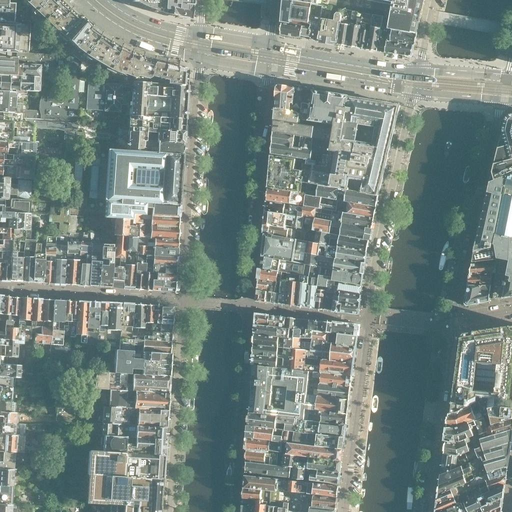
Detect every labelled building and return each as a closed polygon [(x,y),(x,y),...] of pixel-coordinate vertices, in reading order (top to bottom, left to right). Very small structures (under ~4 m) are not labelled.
[(0,0),(0,9),(14,11),(14,10),(18,10),(18,4),(8,4),(7,0),(0,0)] [(45,20),(60,4),(59,4),(55,0),(30,0),(26,5),(29,8),(30,6),(33,9),(32,10),(35,13),(24,25),(29,25),(34,20),(39,26),(44,21),(43,21),(45,20)] [(191,17),(192,1),(182,0),(131,0),(137,3),(143,6),(145,7),(148,8),(151,10),(157,12),(161,13),(165,14),(171,16),(177,17),(188,19),(188,18),(190,17),(191,17)] [(319,27),(323,6),(318,5),(286,0),(284,0),(284,12),(281,11),(281,15),(283,16),(283,23),(303,26),(309,28),(310,25),(319,27)] [(419,18),(420,14),(421,15),(421,14),(422,14),(422,13),(421,13),(421,11),(422,11),(422,10),(424,0),(286,0),(318,5),(319,0),(370,0),(392,4),(390,17),(383,16),(381,28),(417,34),(418,29),(419,23),(420,23),(420,22),(419,22),(419,20),(420,20),(421,19),(420,19),(420,18),(419,18)] [(334,21),(336,7),(337,0),(332,0),(331,8),(323,6),(319,27),(310,25),(309,28),(303,26),(301,38),(308,40),(317,41),(338,44),(341,22),(350,18),(347,11),(347,10),(346,8),(339,12),(339,10),(337,11),(338,13),(336,15),(335,21),(334,21)] [(54,28),(69,12),(68,12),(60,4),(45,20),(43,21),(44,21),(47,25),(49,23),(54,28)] [(0,22),(17,24),(18,10),(14,10),(14,11),(0,9),(0,22)] [(348,46),(354,11),(347,10),(347,11),(350,18),(341,22),(338,44),(348,46)] [(358,48),(362,23),(364,13),(354,11),(348,46),(357,47),(358,48)] [(61,38),(78,21),(77,20),(77,21),(69,13),(69,12),(54,28),(59,33),(58,34),(61,38)] [(367,49),(371,27),(372,24),(371,24),(371,23),(373,15),(364,13),(362,23),(358,48),(367,49)] [(380,38),(381,28),(383,16),(373,15),(371,23),(377,24),(377,28),(371,27),(367,49),(368,50),(377,51),(380,38)] [(86,57),(99,38),(90,31),(89,31),(83,26),(78,21),(61,38),(54,45),(68,56),(76,47),(77,48),(71,54),(80,61),(81,61),(82,62),(86,57)] [(80,78),(81,61),(80,61),(64,60),(65,54),(28,53),(29,25),(24,25),(17,24),(0,22),(0,74),(41,77),(41,76),(43,76),(66,77),(80,78)] [(301,38),(303,26),(283,23),(282,35),(301,38)] [(418,39),(419,35),(417,34),(381,28),(380,38),(387,39),(387,40),(391,40),(390,42),(414,46),(416,39),(418,39)] [(99,63),(110,44),(109,44),(99,38),(100,38),(99,38),(86,57),(90,60),(91,58),(99,63)] [(385,52),(387,40),(387,39),(380,38),(377,51),(378,51),(385,52)] [(412,55),(414,46),(390,42),(391,40),(387,40),(385,52),(409,56),(410,56),(411,54),(412,55)] [(109,71),(120,50),(110,45),(110,44),(99,63),(92,74),(102,79),(105,79),(109,71)] [(124,73),(131,55),(120,50),(109,71),(114,73),(115,71),(123,75),(124,73)] [(163,79),(166,65),(165,65),(165,66),(163,66),(163,65),(155,63),(154,63),(153,63),(143,60),(143,59),(142,59),(131,55),(124,73),(135,78),(137,78),(138,76),(147,79),(151,77),(151,76),(163,79)] [(497,64),(502,58),(499,56),(494,62),(497,64)] [(186,78),(187,71),(188,71),(188,69),(186,69),(179,68),(178,68),(178,67),(178,68),(177,67),(177,68),(169,66),(169,67),(168,67),(166,67),(167,66),(166,66),(166,65),(163,79),(168,81),(167,85),(186,86),(187,85),(186,85),(186,83),(187,83),(187,82),(187,81),(186,81),(187,79),(187,78),(186,78)] [(10,90),(11,87),(8,87),(9,81),(19,82),(19,87),(15,87),(15,90),(33,91),(42,92),(43,88),(41,86),(38,86),(38,81),(41,81),(43,79),(43,76),(41,76),(41,77),(0,74),(0,89),(5,90),(10,90)] [(77,121),(79,95),(80,78),(66,77),(65,93),(42,92),(33,91),(32,106),(22,106),(22,103),(14,103),(15,93),(0,91),(0,112),(21,114),(21,118),(26,119),(35,119),(77,121)] [(184,121),(184,120),(184,119),(184,117),(186,86),(167,85),(133,82),(131,116),(129,116),(127,151),(145,153),(146,141),(183,143),(184,132),(183,132),(184,127),(184,125),(183,125),(184,121)] [(103,110),(105,84),(88,83),(87,94),(86,109),(103,110)] [(127,104),(128,93),(121,92),(121,85),(105,84),(103,110),(120,111),(120,104),(127,104)] [(292,111),(295,89),(277,86),(275,109),(292,111)] [(300,113),(304,90),(295,89),(292,111),(300,113)] [(309,114),(313,92),(304,90),(300,113),(309,114)] [(344,125),(348,98),(348,97),(313,92),(309,114),(308,120),(335,125),(335,124),(344,125)] [(388,155),(389,150),(400,106),(349,97),(349,98),(348,98),(344,125),(335,124),(335,125),(334,131),(307,126),(274,121),(273,132),(313,139),(311,148),(323,150),(323,154),(318,153),(317,157),(319,162),(321,162),(321,167),(303,164),(303,166),(302,171),(305,172),(304,183),(307,184),(319,186),(318,195),(314,194),(314,197),(322,198),(337,201),(338,194),(346,196),(345,202),(376,207),(378,199),(380,200),(381,196),(378,196),(388,156),(388,155)] [(300,113),(292,111),(275,109),(274,121),(307,126),(308,120),(309,114),(300,113)] [(20,123),(21,118),(21,114),(0,112),(0,121),(12,122),(20,123)] [(511,174),(511,114),(510,114),(505,118),(490,182),(511,174)] [(34,135),(35,126),(41,128),(65,129),(64,145),(75,145),(77,121),(35,119),(26,119),(26,123),(20,123),(12,122),(0,121),(0,141),(35,143),(38,143),(39,136),(34,135)] [(311,150),(311,148),(313,139),(273,132),(272,143),(311,150)] [(35,153),(35,143),(0,141),(0,154),(37,156),(37,154),(35,153)] [(180,189),(181,171),(181,169),(181,168),(180,168),(180,165),(181,165),(182,165),(182,162),(181,162),(181,161),(180,161),(180,158),(181,158),(182,158),(182,155),(182,154),(183,143),(146,141),(145,153),(127,151),(83,149),(82,157),(75,156),(74,158),(73,174),(73,181),(87,182),(86,192),(84,192),(82,217),(115,219),(132,220),(133,215),(146,216),(146,213),(151,214),(151,216),(178,218),(179,206),(178,206),(179,205),(179,202),(178,202),(178,199),(179,199),(179,198),(179,196),(179,195),(178,195),(178,192),(179,192),(179,191),(180,191),(180,189)] [(312,150),(311,150),(272,143),(272,144),(272,154),(311,160),(312,150)] [(74,158),(37,156),(0,154),(0,177),(1,177),(1,170),(5,171),(5,178),(8,178),(32,180),(33,172),(73,174),(74,158)] [(304,183),(305,172),(302,171),(294,170),(296,160),(271,156),(270,166),(268,166),(267,172),(270,172),(269,188),(268,188),(292,192),(300,193),(305,194),(307,184),(304,183)] [(511,174),(490,182),(476,240),(476,241),(474,252),(472,262),(494,261),(494,262),(495,273),(494,289),(494,295),(494,299),(498,299),(498,298),(502,298),(502,299),(511,297),(511,174)] [(30,198),(31,183),(18,182),(17,186),(7,185),(8,178),(5,178),(1,177),(0,177),(0,199),(3,200),(6,200),(7,194),(17,194),(17,197),(30,198)] [(291,199),(292,192),(268,188),(267,200),(285,203),(304,206),(306,195),(305,195),(305,194),(300,193),(299,200),(291,199)] [(376,207),(345,202),(338,201),(337,207),(321,204),(322,198),(314,197),(306,195),(304,206),(320,209),(320,210),(334,212),(334,211),(374,218),(376,219),(377,215),(374,215),(376,208),(376,207)] [(3,208),(3,200),(0,199),(0,212),(29,214),(31,214),(31,212),(29,211),(29,204),(31,204),(32,201),(10,200),(9,208),(3,208)] [(292,216),(294,206),(285,205),(285,203),(267,200),(267,202),(266,211),(289,215),(289,216),(292,216)] [(67,233),(68,216),(69,204),(60,203),(59,216),(54,216),(53,224),(59,224),(58,232),(67,233)] [(302,216),(304,208),(294,206),(292,216),(302,218),(302,216)] [(374,218),(334,211),(334,212),(320,210),(320,209),(304,206),(304,208),(302,216),(343,223),(343,224),(371,229),(373,222),(375,222),(376,219),(374,218)] [(286,226),(287,219),(295,221),(294,227),(302,229),(303,218),(302,218),(292,216),(289,216),(289,215),(266,211),(264,211),(263,215),(266,216),(265,225),(286,228),(286,226)] [(0,219),(8,220),(8,230),(12,230),(24,231),(28,231),(29,214),(0,212),(0,219)] [(126,236),(137,237),(147,238),(154,238),(177,240),(177,233),(178,218),(151,216),(146,216),(133,215),(132,220),(115,219),(114,231),(110,231),(110,235),(114,236),(116,236),(126,236)] [(302,218),(303,218),(302,229),(369,241),(370,233),(373,233),(374,229),(371,229),(343,224),(343,223),(302,216),(302,218)] [(366,252),(369,241),(302,229),(294,227),(295,221),(287,219),(286,226),(286,228),(289,229),(288,238),(288,239),(308,242),(329,246),(330,238),(340,240),(338,247),(366,252)] [(289,229),(286,228),(265,225),(263,225),(262,227),(265,227),(264,234),(288,238),(289,229)] [(0,234),(2,234),(2,241),(11,241),(12,230),(8,230),(0,229),(0,234)] [(11,241),(10,253),(10,264),(9,281),(21,282),(24,231),(12,230),(11,241)] [(32,283),(34,245),(34,241),(30,240),(30,231),(28,231),(24,231),(21,282),(32,283)] [(77,285),(79,243),(80,243),(81,233),(73,233),(67,233),(58,232),(56,232),(56,235),(53,284),(64,284),(77,285)] [(90,265),(91,251),(92,244),(92,234),(81,233),(80,243),(79,243),(77,285),(88,286),(90,265)] [(306,253),(308,242),(288,239),(288,238),(264,234),(262,257),(305,264),(306,253)] [(53,284),(56,235),(46,235),(46,246),(45,255),(44,255),(42,283),(53,284)] [(122,289),(126,236),(116,236),(116,250),(113,250),(113,257),(119,258),(119,267),(112,267),(111,287),(122,289)] [(135,272),(135,263),(136,254),(136,246),(137,237),(126,236),(122,289),(133,289),(135,272)] [(176,248),(177,240),(154,238),(154,243),(147,242),(147,238),(137,237),(136,246),(146,246),(153,247),(176,248)] [(2,241),(0,240),(0,252),(10,253),(11,241),(2,241)] [(365,263),(367,252),(366,252),(338,247),(329,246),(308,242),(306,253),(365,263)] [(113,257),(113,250),(114,245),(92,244),(91,251),(101,252),(99,287),(111,287),(112,267),(113,257)] [(42,283),(44,255),(39,255),(40,246),(34,245),(32,283),(42,283)] [(176,257),(176,251),(176,248),(153,247),(153,251),(146,251),(146,246),(136,246),(136,254),(176,257)] [(99,287),(101,252),(91,251),(90,265),(88,286),(99,287)] [(10,264),(10,253),(0,252),(0,263),(1,263),(10,264)] [(364,274),(365,263),(306,253),(305,264),(312,265),(321,267),(330,268),(364,274)] [(175,265),(176,257),(136,254),(135,263),(145,264),(146,259),(153,259),(152,264),(175,265)] [(305,264),(262,257),(261,269),(283,272),(287,273),(292,274),(297,275),(300,275),(303,276),(305,264)] [(495,273),(494,262),(472,264),(470,275),(479,277),(479,279),(491,280),(491,274),(495,273)] [(0,280),(9,281),(10,264),(1,263),(0,277),(0,280)] [(172,269),(173,266),(174,266),(175,266),(175,265),(152,264),(150,264),(150,266),(152,266),(152,269),(145,268),(145,264),(135,263),(135,272),(147,272),(152,273),(157,273),(175,274),(175,273),(175,271),(175,269),(174,268),(174,269),(172,269)] [(363,278),(363,275),(364,274),(330,268),(328,276),(320,275),(321,267),(312,265),(310,277),(318,278),(317,286),(327,287),(328,280),(335,281),(341,282),(362,286),(362,285),(362,282),(363,282),(363,281),(362,281),(362,279),(363,279),(363,278)] [(282,280),(283,272),(261,269),(260,279),(269,281),(281,283),(282,280)] [(150,290),(151,276),(147,276),(147,272),(135,272),(133,289),(150,290)] [(174,282),(157,281),(157,273),(152,273),(152,276),(151,276),(150,290),(158,291),(158,290),(160,290),(160,291),(161,291),(166,291),(167,291),(171,292),(172,292),(173,292),(173,290),(174,290),(174,289),(174,285),(174,284),(174,282)] [(174,279),(174,275),(175,275),(175,274),(157,273),(157,281),(174,282),(174,281),(173,281),(173,279),(174,279)] [(288,305),(292,274),(287,273),(287,280),(282,280),(281,283),(280,293),(279,304),(288,305)] [(297,306),(300,282),(296,282),(297,275),(292,274),(288,305),(297,306)] [(306,307),(310,277),(303,276),(300,275),(300,282),(297,306),(306,307)] [(490,287),(491,280),(479,279),(479,277),(470,275),(468,286),(490,287)] [(316,308),(318,290),(317,290),(317,286),(318,278),(310,277),(306,307),(316,308)] [(268,292),(269,281),(260,279),(258,290),(268,292)] [(361,295),(362,286),(341,282),(340,286),(335,285),(335,281),(328,280),(327,287),(329,288),(336,288),(335,290),(342,291),(361,295)] [(280,293),(281,283),(269,281),(268,292),(258,290),(257,301),(266,302),(272,303),(273,292),(280,293)] [(489,301),(490,294),(490,287),(468,286),(465,302),(468,305),(489,301)] [(334,300),(335,295),(335,290),(336,288),(329,288),(329,292),(327,291),(324,309),(330,310),(332,310),(333,311),(334,300)] [(324,309),(327,291),(318,290),(316,308),(324,309)] [(360,304),(361,295),(342,291),(341,296),(335,295),(334,300),(360,304)] [(279,304),(280,293),(273,292),(272,303),(279,304)] [(10,315),(11,298),(3,297),(2,321),(6,321),(5,327),(17,327),(18,322),(11,321),(11,315),(10,315)] [(18,322),(18,321),(19,299),(11,298),(10,315),(11,315),(11,321),(18,322)] [(30,320),(31,299),(19,299),(18,321),(24,321),(24,327),(30,327),(31,320),(30,320)] [(40,321),(41,300),(31,299),(30,320),(31,320),(30,327),(30,334),(34,334),(39,334),(40,327),(34,326),(34,320),(40,321)] [(61,342),(62,335),(63,322),(64,301),(41,300),(40,321),(40,327),(39,334),(34,334),(34,337),(33,348),(37,348),(38,343),(50,344),(49,360),(33,358),(32,366),(60,368),(60,369),(72,370),(74,343),(61,342)] [(359,313),(360,304),(334,300),(333,311),(342,311),(359,313)] [(68,335),(71,302),(64,301),(63,322),(62,335),(68,335)] [(75,334),(77,302),(71,302),(68,335),(75,335),(75,334)] [(86,326),(87,303),(77,302),(75,334),(79,335),(79,342),(80,342),(84,342),(85,326),(86,326)] [(97,327),(99,303),(87,303),(86,326),(85,326),(84,342),(80,342),(79,348),(85,348),(85,346),(95,347),(96,340),(97,327)] [(106,330),(107,304),(99,303),(97,327),(96,340),(106,341),(107,330),(106,330)] [(131,340),(133,305),(122,305),(121,304),(107,304),(106,330),(107,330),(106,341),(106,344),(107,350),(115,350),(119,350),(120,339),(131,340)] [(142,340),(142,332),(144,306),(133,305),(131,340),(142,340)] [(151,324),(152,306),(153,306),(152,306),(152,307),(152,309),(150,309),(150,307),(150,306),(144,306),(142,332),(148,332),(148,327),(151,327),(151,324)] [(160,309),(158,309),(158,307),(155,307),(153,307),(152,306),(151,324),(159,324),(160,315),(160,309)] [(172,316),(172,307),(160,307),(160,309),(160,315),(172,316)] [(171,322),(171,320),(172,316),(160,315),(159,324),(171,325),(174,325),(174,322),(171,322)] [(269,326),(270,317),(256,315),(256,325),(269,326)] [(277,327),(278,318),(270,317),(269,326),(277,327)] [(285,328),(286,319),(278,318),(277,327),(285,328)] [(295,329),(296,320),(286,318),(286,319),(285,328),(295,329)] [(309,331),(310,321),(296,320),(295,329),(309,331)] [(30,334),(30,327),(24,327),(24,321),(18,321),(18,322),(17,327),(16,340),(23,341),(30,341),(30,337),(34,337),(34,334),(30,334)] [(323,332),(324,323),(310,321),(309,331),(295,329),(294,338),(312,339),(313,331),(323,332)] [(332,333),(333,324),(332,324),(330,324),(330,323),(324,323),(323,332),(332,333)] [(171,325),(159,324),(151,324),(151,327),(151,332),(170,334),(171,325)] [(341,334),(342,325),(338,325),(338,324),(333,324),(332,333),(341,334)] [(295,329),(285,328),(277,327),(269,326),(256,325),(256,331),(253,331),(253,334),(255,334),(279,337),(286,338),(294,339),(294,338),(295,329)] [(357,336),(357,327),(342,325),(341,334),(357,336)] [(511,325),(464,332),(463,333),(463,334),(462,334),(462,335),(461,335),(460,336),(449,413),(450,413),(462,413),(462,410),(484,401),(485,397),(493,398),(492,408),(493,414),(494,424),(511,418),(511,325)] [(0,339),(16,340),(17,327),(5,327),(5,331),(4,331),(4,335),(0,335),(0,339)] [(355,352),(357,336),(341,334),(332,333),(323,332),(313,331),(312,339),(294,338),(294,339),(294,349),(318,352),(327,353),(328,349),(355,352)] [(170,334),(151,332),(148,332),(142,332),(142,340),(170,342),(170,334)] [(279,343),(279,337),(255,334),(255,345),(278,347),(285,348),(294,349),(294,339),(286,338),(285,344),(279,343)] [(16,365),(17,346),(22,344),(23,341),(16,340),(0,339),(0,356),(4,357),(4,364),(16,365)] [(169,354),(170,346),(170,342),(142,340),(131,340),(120,339),(119,350),(169,354)] [(278,347),(255,345),(254,345),(254,355),(278,357),(284,358),(293,359),(294,349),(285,348),(284,354),(278,353),(278,347)] [(309,382),(320,384),(350,387),(352,367),(353,363),(322,360),(322,359),(320,358),(320,356),(318,356),(318,352),(294,349),(293,359),(292,369),(297,370),(295,381),(302,382),(309,382)] [(353,363),(354,356),(355,352),(328,349),(327,353),(318,352),(318,356),(320,356),(320,358),(322,359),(322,360),(353,363)] [(167,376),(169,359),(169,354),(119,350),(115,350),(113,373),(167,376)] [(277,363),(278,357),(254,355),(254,360),(251,360),(251,365),(253,365),(292,369),(293,359),(284,358),(283,364),(277,363)] [(21,378),(22,365),(16,365),(4,364),(4,357),(0,356),(0,376),(11,377),(21,378)] [(307,395),(301,394),(302,382),(295,381),(297,370),(292,369),(253,365),(253,376),(252,389),(251,406),(250,406),(250,412),(281,416),(281,417),(301,419),(313,420),(315,420),(315,421),(321,422),(321,421),(346,424),(347,414),(350,414),(350,409),(348,409),(349,399),(319,396),(318,396),(307,395)] [(166,393),(167,381),(167,376),(113,373),(94,371),(93,388),(104,389),(166,393)] [(0,401),(10,402),(11,388),(11,385),(11,377),(0,376),(0,401)] [(349,399),(350,391),(350,387),(320,384),(319,396),(349,399)] [(65,404),(66,387),(59,387),(58,391),(57,403),(65,404)] [(109,393),(108,407),(168,411),(168,405),(166,405),(166,395),(166,393),(104,389),(103,392),(109,393)] [(493,414),(492,408),(490,399),(484,401),(462,410),(462,413),(450,413),(448,427),(458,429),(487,417),(493,414)] [(10,409),(10,406),(16,406),(16,403),(10,402),(0,401),(0,411),(13,412),(13,410),(10,409)] [(56,420),(96,423),(164,428),(165,417),(167,417),(168,412),(168,411),(108,407),(65,404),(57,403),(57,406),(57,415),(56,420)] [(16,413),(13,412),(0,411),(0,422),(15,424),(16,413)] [(299,431),(301,419),(281,417),(281,416),(250,412),(248,412),(247,417),(249,417),(249,425),(275,428),(283,429),(295,431),(299,431)] [(470,437),(476,435),(473,428),(479,426),(481,432),(488,430),(486,426),(488,425),(487,417),(458,429),(448,427),(445,427),(445,432),(447,432),(446,441),(443,441),(443,445),(445,445),(444,453),(459,455),(462,454),(467,452),(471,451),(468,443),(472,442),(470,437)] [(507,466),(511,442),(511,430),(511,418),(494,424),(488,425),(486,426),(488,430),(481,432),(481,434),(482,438),(480,439),(481,446),(475,449),(479,459),(442,474),(441,474),(440,484),(485,465),(489,474),(507,466)] [(345,433),(346,428),(346,424),(321,421),(321,422),(320,429),(312,428),(313,420),(301,419),(299,431),(345,437),(347,437),(347,433),(345,433)] [(0,434),(19,436),(19,433),(15,433),(15,427),(19,427),(20,424),(15,424),(0,422),(0,434)] [(163,439),(164,428),(96,423),(95,435),(103,435),(163,439)] [(293,442),(295,431),(283,429),(283,436),(274,435),(275,428),(249,425),(248,437),(248,438),(272,440),(270,451),(278,452),(281,452),(282,448),(282,441),(293,442)] [(55,437),(56,432),(56,427),(49,426),(47,426),(46,437),(55,437)] [(345,437),(299,431),(295,431),(293,442),(343,448),(345,437)] [(0,451),(1,452),(1,451),(3,452),(14,452),(19,453),(20,448),(15,448),(16,439),(20,439),(21,436),(19,436),(0,434),(0,451)] [(163,439),(103,435),(102,452),(162,456),(165,456),(165,450),(163,450),(163,439)] [(54,455),(54,449),(55,437),(46,437),(41,437),(41,441),(45,441),(45,454),(54,455)] [(270,451),(272,440),(248,438),(247,448),(270,451)] [(343,448),(293,442),(282,441),(282,448),(286,448),(286,446),(289,446),(288,454),(285,454),(283,466),(292,467),(294,467),(293,478),(304,479),(305,468),(311,469),(340,472),(343,448)] [(61,468),(62,456),(62,449),(61,449),(54,449),(54,455),(53,472),(61,472),(61,468)] [(277,465),(278,453),(247,449),(246,461),(247,462),(277,465)] [(442,474),(479,459),(475,449),(471,451),(467,452),(469,456),(464,458),(462,454),(459,455),(444,453),(442,474)] [(161,479),(161,473),(164,473),(164,467),(162,467),(162,456),(102,452),(88,451),(84,503),(110,504),(123,505),(122,511),(158,511),(159,507),(160,489),(161,479)] [(0,468),(13,469),(14,452),(3,452),(3,461),(1,461),(0,461),(0,468)] [(292,467),(283,466),(277,465),(247,462),(246,472),(250,473),(291,477),(292,467)] [(467,483),(465,478),(473,475),(475,480),(477,479),(489,474),(485,465),(440,484),(438,494),(438,495),(467,483)] [(505,485),(506,474),(507,466),(489,474),(477,479),(479,487),(480,495),(505,485)] [(12,483),(13,473),(16,473),(16,469),(13,469),(0,468),(0,485),(15,487),(15,483),(12,483)] [(339,479),(340,475),(340,473),(340,472),(311,469),(310,480),(341,484),(342,479),(339,479)] [(288,491),(289,480),(278,479),(246,475),(245,488),(272,491),(277,492),(277,490),(288,491)] [(296,492),(298,481),(289,480),(288,491),(296,492)] [(337,497),(338,489),(339,486),(298,481),(296,492),(337,497)] [(437,505),(471,490),(468,483),(467,483),(438,495),(437,504),(437,505)] [(0,503),(11,504),(12,492),(17,492),(17,487),(15,487),(0,485),(0,503)] [(503,497),(505,485),(480,495),(483,506),(503,497)] [(440,511),(480,495),(479,487),(471,490),(437,505),(435,511),(440,511)] [(270,501),(272,491),(245,488),(242,488),(242,491),(245,491),(244,498),(257,500),(268,501),(268,500),(270,501)] [(277,511),(279,502),(280,502),(280,501),(281,492),(277,492),(272,491),(270,501),(275,502),(274,506),(267,506),(266,511),(277,511)] [(295,504),(296,494),(281,492),(280,501),(285,502),(285,503),(289,503),(295,504)] [(335,511),(335,509),(313,506),(312,507),(307,506),(307,505),(302,504),(303,495),(301,494),(299,507),(301,507),(300,511),(296,511),(289,511),(288,511),(335,511)] [(335,509),(337,499),(303,495),(302,504),(307,505),(308,499),(313,499),(313,506),(335,509)] [(469,511),(483,506),(480,495),(440,511),(469,511)] [(500,511),(501,508),(502,508),(503,497),(483,506),(469,511),(500,511)] [(257,500),(244,498),(243,505),(256,507),(257,500)] [(266,511),(267,506),(268,501),(257,500),(256,507),(255,511),(266,511)] [(288,511),(289,511),(289,503),(285,503),(285,502),(280,501),(280,502),(279,502),(277,511),(288,511)] [(16,508),(16,505),(11,504),(0,503),(0,511),(10,511),(11,508),(16,508)]
